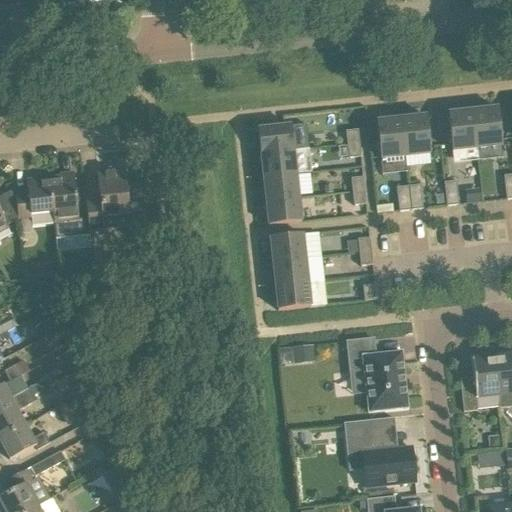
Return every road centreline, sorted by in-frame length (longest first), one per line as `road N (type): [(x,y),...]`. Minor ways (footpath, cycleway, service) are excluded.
road 1 (unclassified): [(157,54),(511,17)]
road 2 (residential): [(453,511),(437,333),(449,324),(511,317)]
road 3 (unclassified): [(0,70),(157,54)]
